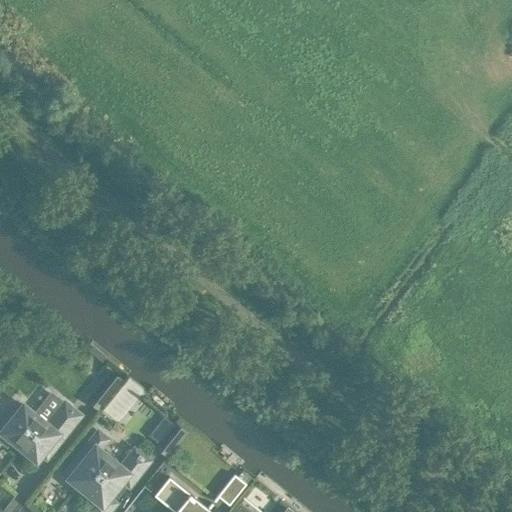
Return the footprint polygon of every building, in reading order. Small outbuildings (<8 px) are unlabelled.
[(96,352),(93,356),(100,362),(103,358),(105,355),(97,349),(96,352)] [(87,401),(98,409),(121,379),(110,370),(87,401)] [(46,457),(80,415),(64,403),(47,423),(22,404),(7,423),(3,419),(0,422),(0,437),(6,443),(10,439),(36,459),(40,453),(46,457)] [(154,447),(165,456),(185,430),(174,422),(154,447)] [(108,497),(121,479),(129,485),(148,460),(134,449),(120,466),(94,445),(85,456),(81,452),(63,474),(76,485),(77,485),(94,499),(87,508),(91,511),(106,511),(115,502),(108,497)] [(234,474),(217,495),(228,505),(245,483),(234,474)] [(205,511),(209,508),(168,476),(154,493),(175,510),(173,511),(205,511)]
